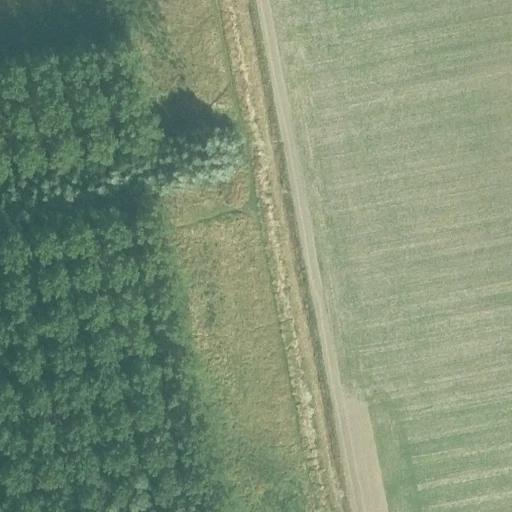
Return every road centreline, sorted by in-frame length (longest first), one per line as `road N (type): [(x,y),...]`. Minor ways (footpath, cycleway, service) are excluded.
road 1 (track): [(314,464),(258,205)]
road 2 (track): [(258,205),(223,0)]
